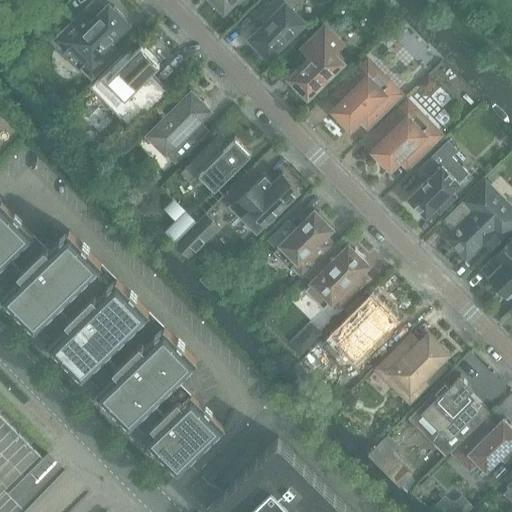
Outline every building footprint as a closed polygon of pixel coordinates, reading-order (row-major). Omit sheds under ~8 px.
[(214,0),(224,9),(233,0),(236,0),(239,2),(240,0),(214,0)] [(265,25),(252,38),(255,41),(254,45),(261,52),(265,51),(269,55),(281,43),(285,44),(292,37),(291,33),(302,21),(291,10),(300,1),(298,0),(272,0),(256,16),(265,25)] [(93,22),(84,14),(58,40),(66,48),(62,52),(65,55),(79,70),(83,65),(92,74),(118,48),(110,39),(125,23),(123,21),(126,18),(114,6),(111,9),(109,6),(93,22)] [(402,23),(394,31),(399,36),(407,29),(402,23)] [(293,85),(300,92),(304,91),(308,94),(320,83),(324,84),(331,77),(330,73),(342,61),(333,53),(342,44),(325,27),(302,49),(311,58),(291,77),(294,81),(293,85)] [(151,72),(160,64),(141,45),(133,54),(128,49),(90,86),(128,125),(145,108),(147,111),(169,90),(151,72)] [(401,94),(368,60),(334,93),(342,102),(334,110),(350,127),(359,119),(367,127),(401,94)] [(425,94),(437,82),(428,74),(417,86),(425,94)] [(189,130),(210,110),(191,91),(181,101),(177,97),(162,112),(166,116),(148,134),(176,163),(199,140),(189,130)] [(441,134),(409,101),(408,100),(374,134),(382,142),(373,151),(390,168),(399,159),(407,168),(441,134)] [(203,177),(215,189),(252,152),(235,135),(226,144),(218,135),(181,172),(194,185),(203,177)] [(447,141),(420,167),(429,177),(408,197),(426,216),(434,208),(440,213),(457,196),(452,191),(460,183),(459,181),(467,173),(451,157),(451,156),(457,150),(447,141)] [(152,167),(134,184),(143,194),(161,176),(152,167)] [(265,223),(299,189),(283,172),(248,206),(265,223)] [(447,238),(466,257),(484,238),(493,247),(493,248),(511,229),(511,209),(485,182),(447,220),(456,230),(447,238)] [(173,199),(164,208),(175,220),(164,230),(176,243),(197,222),(173,199)] [(165,325),(144,345),(140,342),(116,366),(105,354),(149,310),(137,297),(138,296),(131,288),(129,290),(117,277),(96,297),(93,294),(68,318),(57,306),(102,262),(89,249),(90,247),(83,240),(82,242),(69,229),(49,249),(45,245),(21,269),(10,257),(34,234),(21,221),(22,220),(18,216),(15,212),(14,214),(1,201),(0,201),(0,286),(5,292),(2,295),(35,328),(38,325),(53,340),(50,343),(82,376),(86,373),(101,388),(97,391),(130,424),(133,421),(148,436),(145,439),(178,472),(224,426),(211,413),(213,412),(206,405),(204,406),(192,393),(181,404),(178,400),(164,414),(153,402),(197,358),(184,345),(186,344),(178,336),(177,338),(165,325)] [(314,211),(296,228),(288,220),(268,239),(277,248),(273,252),(289,269),(293,265),(302,273),(331,244),(323,235),(331,228),(328,225),(330,223),(319,212),(317,214),(314,211)] [(176,243),(189,256),(218,227),(206,214),(176,243)] [(511,239),(491,260),(498,267),(489,275),(508,294),(511,289),(511,239)] [(337,247),(308,276),(313,281),(305,289),(323,308),(331,300),(339,307),(368,278),(360,271),(366,264),(362,260),(364,258),(355,248),(353,251),(348,246),(342,252),(337,247)] [(255,311),(261,317),(270,308),(264,301),(255,311)] [(364,316),(356,308),(330,334),(347,350),(355,342),(364,351),(375,340),(379,345),(390,334),(385,329),(395,319),(378,302),(364,316)] [(404,341),(377,368),(389,381),(395,375),(410,390),(420,379),(426,385),(444,368),(438,362),(447,352),(429,334),(412,350),(404,341)] [(309,347),(302,341),(296,340),(291,346),(301,355),(309,347)] [(448,437),(460,425),(478,408),(464,393),(471,386),(460,375),(449,386),(445,382),(434,393),(438,397),(423,412),(448,437)] [(0,511),(24,511),(61,476),(43,457),(0,414),(0,511)] [(452,452),(470,469),(478,461),(486,469),(499,456),(504,461),(511,453),(511,448),(510,446),(511,443),(511,427),(503,419),(489,433),(480,424),(452,452)] [(353,511),(278,436),(210,505),(216,511),(353,511)] [(502,465),(493,475),(499,481),(508,471),(502,465)] [(511,484),(503,492),(511,500),(511,472),(506,478),(511,484)] [(428,474),(418,484),(428,495),(438,485),(428,474)]
